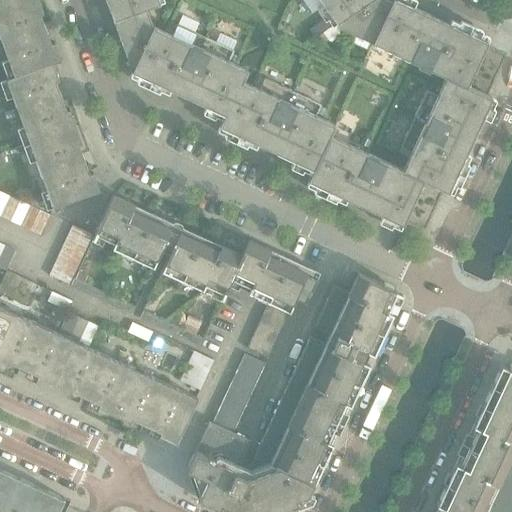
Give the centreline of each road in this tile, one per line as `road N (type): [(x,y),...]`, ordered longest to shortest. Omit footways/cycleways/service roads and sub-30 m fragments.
road 1 (residential): [(429,282),(136,148),(80,0)]
road 2 (residential): [(429,282),(325,511)]
road 3 (residential): [(403,511),(495,313)]
road 4 (residential): [(511,110),(429,282)]
road 5 (residential): [(124,491),(130,472),(113,451),(0,400)]
